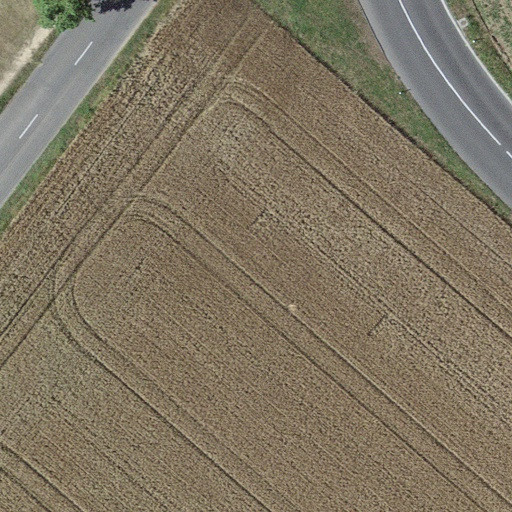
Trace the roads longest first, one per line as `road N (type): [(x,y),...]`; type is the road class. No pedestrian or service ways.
road 1 (unclassified): [(0,167),(125,0)]
road 2 (tertiary): [(402,0),(464,99),(511,154)]
